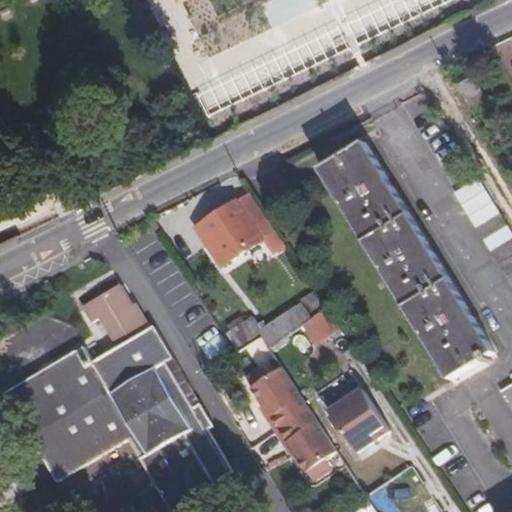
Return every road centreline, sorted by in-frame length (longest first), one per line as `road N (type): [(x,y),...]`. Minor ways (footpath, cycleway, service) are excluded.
road 1 (residential): [(95,222),(511,22)]
road 2 (residential): [(95,222),(271,511)]
